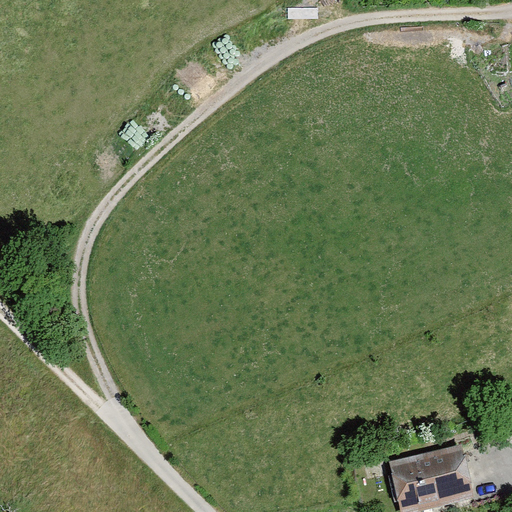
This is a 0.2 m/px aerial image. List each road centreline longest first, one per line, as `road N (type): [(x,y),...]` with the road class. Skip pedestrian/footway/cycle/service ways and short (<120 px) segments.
road 1 (unknown): [(128,438),(78,305),(81,250),(103,204),(279,50),(361,18),(511,9)]
road 2 (unclassified): [(0,311),(203,511)]
